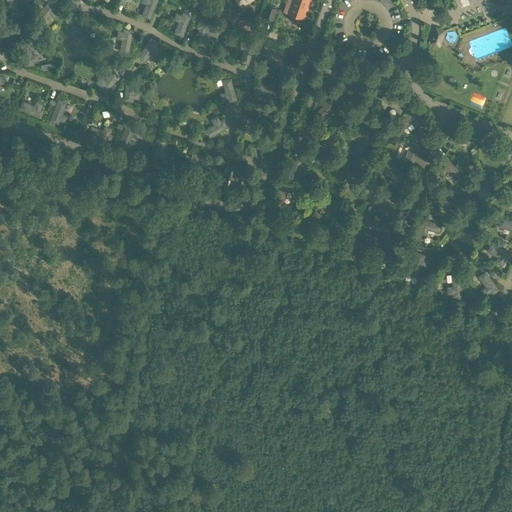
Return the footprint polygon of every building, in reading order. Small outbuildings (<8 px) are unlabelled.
[(148,0),(142,16),(151,19),(157,0),(148,0)] [(290,0),(287,12),(303,18),(308,0),(290,0)] [(49,1),(35,18),(42,24),(50,15),(54,18),(59,12),(55,8),(56,7),(49,1)] [(265,3),(262,14),(274,18),(278,7),(265,3)] [(183,13),(175,33),(183,37),(191,16),(183,13)] [(0,18),(0,28),(14,34),(17,25),(0,18)] [(200,20),(196,28),(216,38),(220,30),(200,20)] [(447,28),(435,23),(429,41),(442,46),(447,28)] [(124,30),(120,51),(129,53),(133,31),(124,30)] [(151,39),(138,56),(145,62),(158,44),(151,39)] [(247,40),(240,61),(248,64),(256,43),(247,40)] [(30,43),(21,45),(25,66),(34,65),(30,43)] [(262,45),(260,54),(263,55),(261,60),(267,63),(270,56),(282,60),(284,53),(262,45)] [(100,76),(95,83),(100,86),(99,87),(106,93),(119,75),(112,70),(105,80),(100,76)] [(126,79),(124,101),(133,102),(135,80),(126,79)] [(231,79),(222,81),(228,102),(237,100),(231,79)] [(260,82),(257,91),(278,98),(281,89),(260,82)] [(364,91),(360,114),(368,116),(373,93),(364,91)] [(388,91),(382,99),(402,113),(407,105),(388,91)] [(332,98),(315,115),(321,121),(338,105),(332,98)] [(58,100),(50,120),(58,124),(66,103),(58,100)] [(23,101),(20,109),(40,117),(43,109),(23,101)] [(418,109),(400,122),(405,129),(423,117),(418,109)] [(214,125),(204,131),(208,139),(227,127),(223,120),(221,121),(218,116),(211,120),(214,125)] [(249,118),(246,127),(267,134),(270,126),(249,118)] [(92,127),(88,136),(109,144),(112,136),(92,127)] [(126,127),(118,147),(126,151),(134,130),(126,127)] [(453,127),(450,136),(470,144),(473,136),(453,127)] [(159,140),(151,160),(160,163),(168,143),(159,140)] [(309,141),(306,149),(328,158),(332,150),(309,141)] [(412,143),(404,164),(414,168),(422,146),(412,143)] [(511,150),(493,143),(490,151),(510,160),(511,155),(511,150)] [(193,154),(187,175),(195,178),(202,157),(193,154)] [(446,156),(440,163),(457,180),(463,173),(446,156)] [(291,157),(284,179),(292,182),(300,160),(291,157)] [(386,163),(382,171),(402,183),(406,175),(386,163)] [(353,173),(350,181),(362,186),(360,191),(366,194),(368,189),(370,190),(374,181),(353,173)] [(434,187),(429,195),(450,207),(454,200),(434,187)] [(279,190),(272,211),(280,214),(287,193),(279,190)] [(385,190),(376,210),(385,214),(393,193),(385,190)] [(316,212),(303,231),(310,236),(324,217),(316,212)] [(342,217),(333,237),(341,241),(350,221),(342,217)] [(420,219),(418,228),(441,233),(443,225),(420,219)] [(511,220),(502,219),(500,228),(511,229),(511,220)] [(365,234),(356,255),(364,258),(373,237),(365,234)] [(384,241),(382,248),(386,249),(382,263),(391,266),(398,242),(389,239),(388,242),(384,241)] [(511,254),(493,244),(489,252),(508,262),(511,255),(511,254)] [(418,253),(410,274),(419,277),(426,256),(418,253)] [(487,272),(480,278),(493,295),(500,290),(487,272)] [(463,275),(454,275),(455,297),(464,297),(463,275)]
